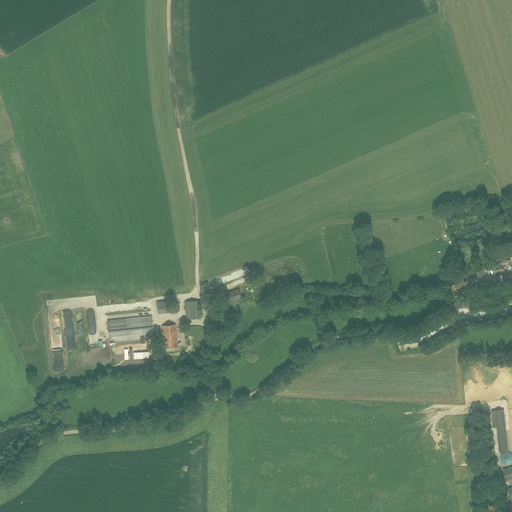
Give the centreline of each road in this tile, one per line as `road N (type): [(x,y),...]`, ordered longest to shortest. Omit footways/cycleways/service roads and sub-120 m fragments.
road 1 (unclassified): [(511,297),(452,308),(410,328),(328,340),(235,399),(219,396),(200,299)]
road 2 (track): [(200,299),(168,0)]
road 3 (track): [(219,396),(152,425),(54,436),(0,479)]
